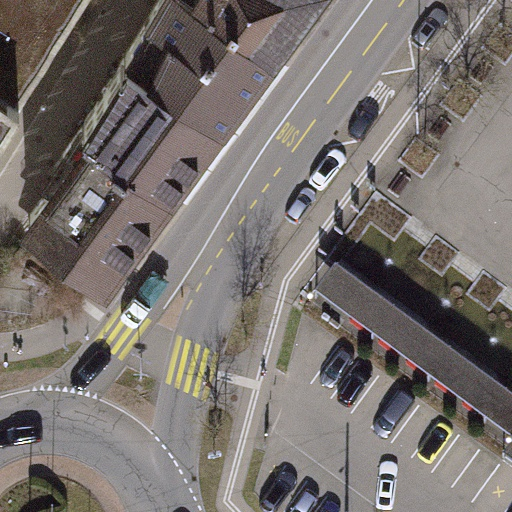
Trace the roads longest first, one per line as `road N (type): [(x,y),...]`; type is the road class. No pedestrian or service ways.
road 1 (secondary): [(403,0),(182,305),(111,436)]
road 2 (residential): [(0,210),(133,0)]
